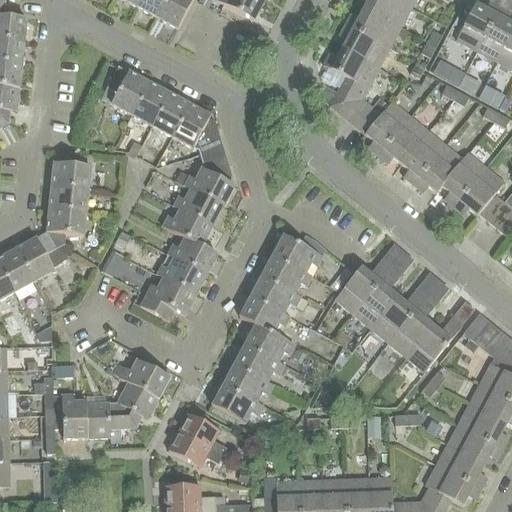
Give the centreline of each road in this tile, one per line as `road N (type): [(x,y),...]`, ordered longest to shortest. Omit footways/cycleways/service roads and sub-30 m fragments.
road 1 (residential): [(511,314),(321,159),(291,87)]
road 2 (residential): [(186,363),(262,223),(229,98)]
road 3 (residential): [(53,3),(22,221),(0,234)]
road 4 (residential): [(229,98),(53,3)]
